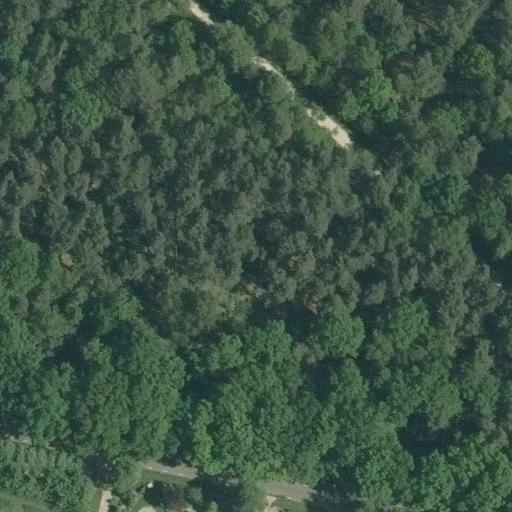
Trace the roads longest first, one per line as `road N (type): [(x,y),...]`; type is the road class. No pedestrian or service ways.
road 1 (track): [(189,0),(511,290)]
road 2 (tertiary): [(386,511),(0,428)]
